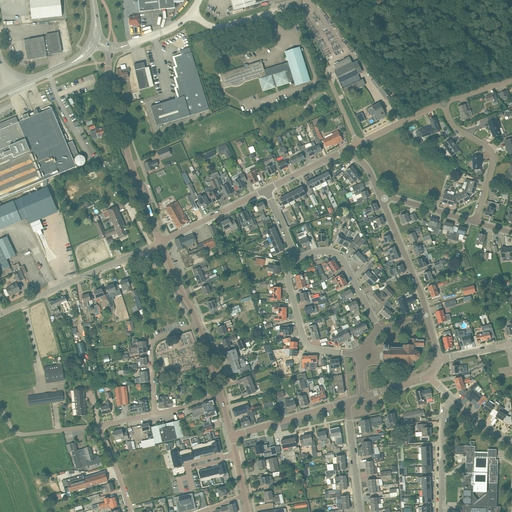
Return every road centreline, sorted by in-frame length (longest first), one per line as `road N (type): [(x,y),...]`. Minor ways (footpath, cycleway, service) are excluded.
road 1 (tertiary): [(161,242),(110,86),(110,47)]
road 2 (unclassified): [(0,315),(161,242)]
road 3 (residential): [(360,354),(306,346),(288,281),(297,260)]
road 4 (residential): [(475,222),(493,159),(457,129),(443,102)]
road 5 (residential): [(378,328),(343,259),(326,251),(297,260)]
road 6 (residential): [(426,315),(381,199)]
road 7 (unclassified): [(232,436),(347,401)]
road 8 (residential): [(155,413),(153,340),(196,323)]
